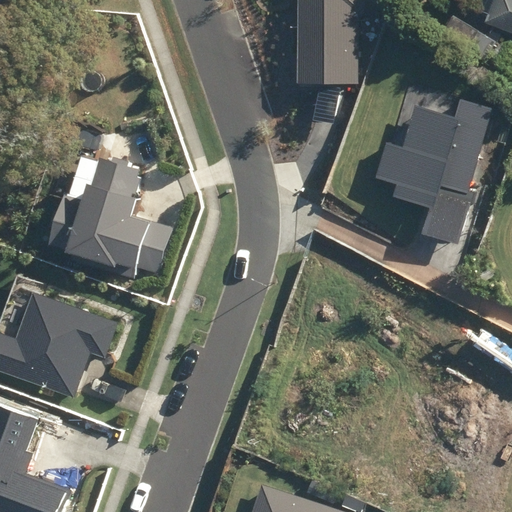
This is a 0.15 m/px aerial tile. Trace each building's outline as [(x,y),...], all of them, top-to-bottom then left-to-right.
[(297,0),(296,82),(359,82),(359,10),(364,10),(364,0),(297,0)] [(511,0),(501,0),(493,24),(511,31),(511,0)] [(463,27),(437,9),(424,27),(450,45),(463,27)] [(477,24),(469,40),(483,47),(491,31),(477,24)] [(511,40),(510,41),(509,41),(508,41),(506,42),(505,42),(504,43),(503,44),(502,45),(501,46),(500,47),(499,48),(499,50),(498,51),(498,52),(497,54),(497,55),(497,56),(497,58),(497,59),(498,60),(498,62),(499,63),(499,64),(500,65),(501,67),(502,68),(503,69),(504,69),(505,70),(506,71),(508,71),(509,72),(510,72),(511,72),(511,40)] [(476,189),(501,105),(469,96),(464,113),(425,101),(413,144),(396,139),(386,174),(407,181),(404,192),(439,203),(431,230),(467,241),(482,190),(476,189)] [(65,227),(60,243),(83,250),(80,259),(141,277),(144,267),(166,273),(180,226),(144,215),(150,195),(142,193),(147,178),(145,177),(147,168),(136,165),(137,161),(122,156),(121,160),(109,157),(96,200),(75,193),(70,210),(66,209),(61,226),(65,227)] [(5,327),(0,340),(0,365),(81,397),(100,352),(113,357),(127,322),(46,290),(49,282),(29,274),(7,328),(5,327)] [(0,511),(69,511),(78,490),(33,472),(41,452),(0,435),(0,511)] [(347,511),(262,483),(251,511),(347,511)]
